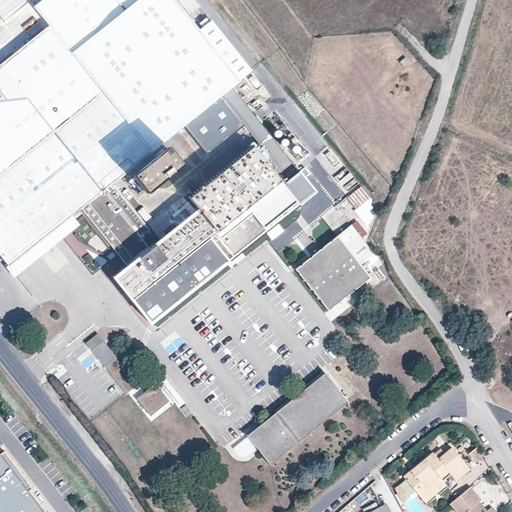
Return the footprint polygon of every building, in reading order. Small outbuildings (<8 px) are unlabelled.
[(173,0),(41,0),(34,6),(50,24),(0,63),(0,255),(7,265),(71,215),(80,207),(128,267),(114,278),(149,322),(297,204),(281,185),(298,172),(297,171),(230,87),(239,80),(198,30),(173,0)] [(251,71),(210,21),(198,30),(239,80),(251,71)] [(411,63),(406,57),(400,62),(405,68),(411,63)] [(249,99),(254,95),(244,83),(240,86),(249,99)] [(298,172),(302,177),(308,172),(303,166),(297,171),(298,172)] [(281,185),(297,204),(314,191),(302,177),(298,172),(281,185)] [(370,198),(361,186),(347,197),(356,209),(370,198)] [(71,215),(7,265),(5,267),(13,277),(55,244),(76,226),(78,225),(71,215)] [(76,226),(55,244),(73,266),(94,249),(76,226)] [(360,265),(344,245),(337,236),(296,269),(328,310),(370,277),(360,265)] [(353,239),(344,245),(360,265),(368,258),(353,239)] [(116,257),(100,267),(104,273),(120,263),(116,257)] [(310,312),(303,319),(320,341),(328,335),(310,312)] [(91,350),(102,341),(103,340),(97,333),(84,343),(90,351),(91,350)] [(137,384),(102,341),(91,350),(126,393),(137,384)] [(347,402),(325,373),(247,436),(270,464),(347,402)] [(168,401),(154,384),(135,398),(150,416),(168,401)] [(402,476),(421,498),(442,480),(450,474),(455,481),(470,470),(451,447),(437,458),(432,452),(402,476)] [(482,458),(477,449),(468,454),(473,463),(482,458)] [(0,511),(44,511),(27,488),(31,485),(5,451),(1,454),(0,453),(0,511)] [(442,480),(421,498),(425,503),(446,486),(442,480)] [(470,487),(449,504),(455,511),(496,511),(492,506),(487,510),(479,501),(481,500),(470,487)]
